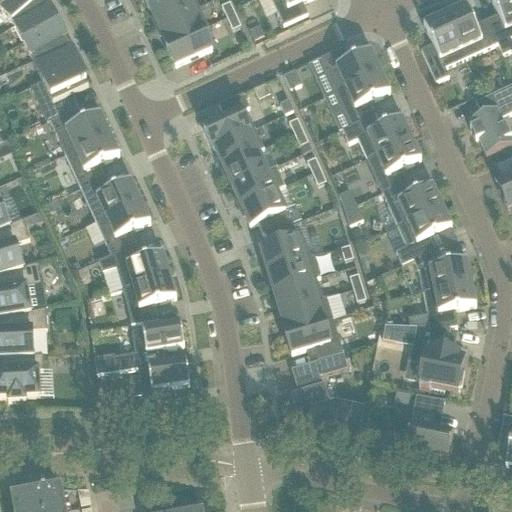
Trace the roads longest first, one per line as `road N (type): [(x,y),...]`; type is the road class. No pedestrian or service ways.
road 1 (residential): [(386,10),(501,275),(464,510)]
road 2 (residential): [(140,120),(223,312),(248,468)]
road 3 (residential): [(140,120),(371,17)]
road 4 (residential): [(464,510),(248,468)]
road 5 (residential): [(78,0),(140,120)]
